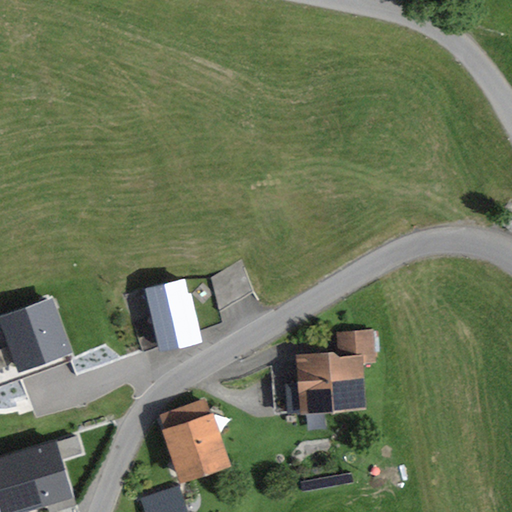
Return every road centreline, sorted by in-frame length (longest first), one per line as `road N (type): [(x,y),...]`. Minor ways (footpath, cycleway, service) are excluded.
road 1 (tertiary): [(102,511),(154,403),(203,364),(425,246),(491,254),(511,266)]
road 2 (tertiary): [(511,106),(408,7),(362,0)]
